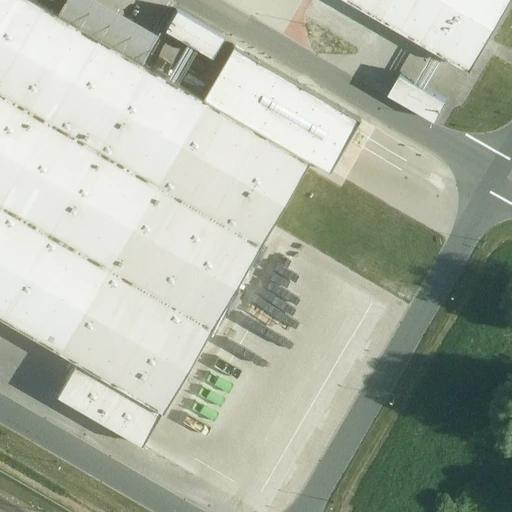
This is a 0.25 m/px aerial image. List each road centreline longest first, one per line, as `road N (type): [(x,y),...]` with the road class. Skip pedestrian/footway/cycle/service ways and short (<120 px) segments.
road 1 (residential): [(497,179),(301,511)]
road 2 (residential): [(195,0),(497,179)]
road 3 (residential): [(179,511),(0,408)]
